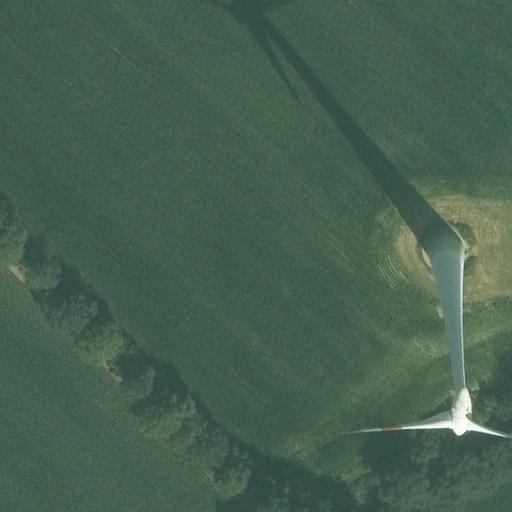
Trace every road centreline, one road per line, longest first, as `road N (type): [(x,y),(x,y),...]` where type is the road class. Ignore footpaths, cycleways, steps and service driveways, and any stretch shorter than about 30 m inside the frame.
road 1 (track): [(0,241),(261,511)]
road 2 (track): [(511,420),(359,511)]
